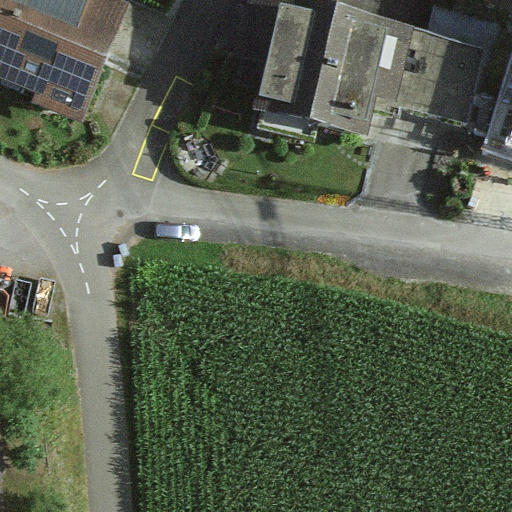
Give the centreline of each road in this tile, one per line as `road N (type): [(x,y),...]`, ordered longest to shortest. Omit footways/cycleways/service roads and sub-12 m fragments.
road 1 (residential): [(65,211),(169,207),(511,252)]
road 2 (unclassified): [(65,211),(90,283),(109,511)]
